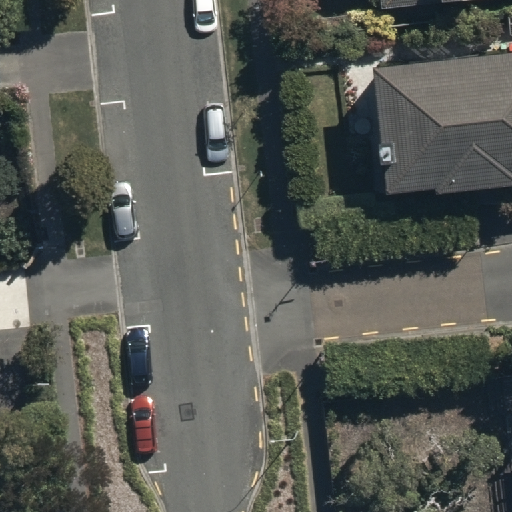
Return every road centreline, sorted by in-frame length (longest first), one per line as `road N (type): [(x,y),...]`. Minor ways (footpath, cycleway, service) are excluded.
road 1 (residential): [(156,0),(193,327)]
road 2 (residential): [(193,327),(511,292)]
road 3 (residential): [(193,327),(211,511)]
